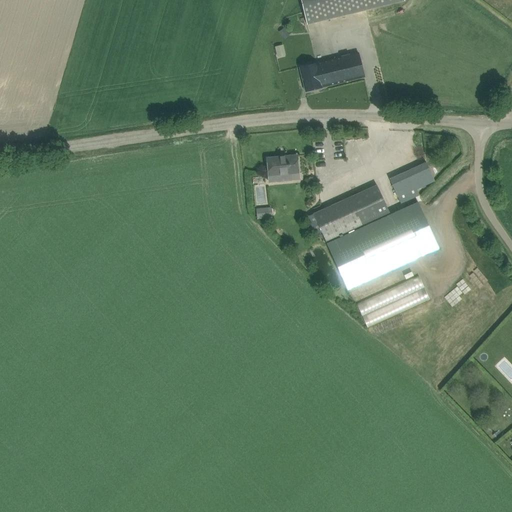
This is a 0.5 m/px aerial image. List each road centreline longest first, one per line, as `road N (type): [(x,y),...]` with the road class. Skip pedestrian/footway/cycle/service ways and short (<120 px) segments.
road 1 (unclassified): [(486,123),(274,117),(0,154)]
road 2 (unclassified): [(511,244),(481,193),(486,123)]
